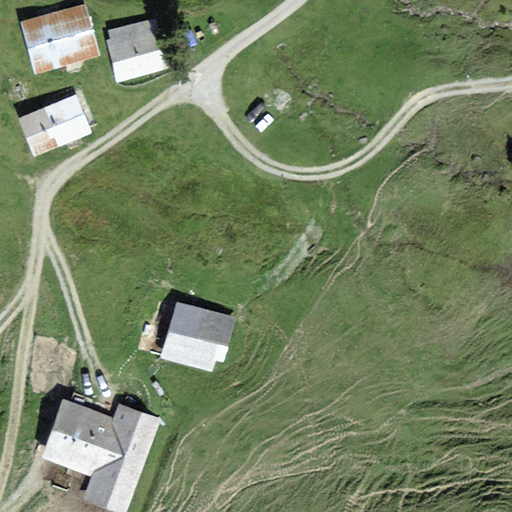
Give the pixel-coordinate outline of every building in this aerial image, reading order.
[(31,26),(41,66),(97,51),(86,10),(53,20),(51,14),(39,18),(40,23),(31,26)] [(112,31),(122,75),(165,64),(154,21),(112,31)] [(27,121),(37,147),(84,129),(74,103),(27,121)] [(181,310),(169,353),(221,366),(233,323),(181,310)] [(100,473),(92,495),(124,508),(156,423),(123,411),(118,425),(114,424),(88,414),(93,401),(75,394),(51,454),(100,473)]
